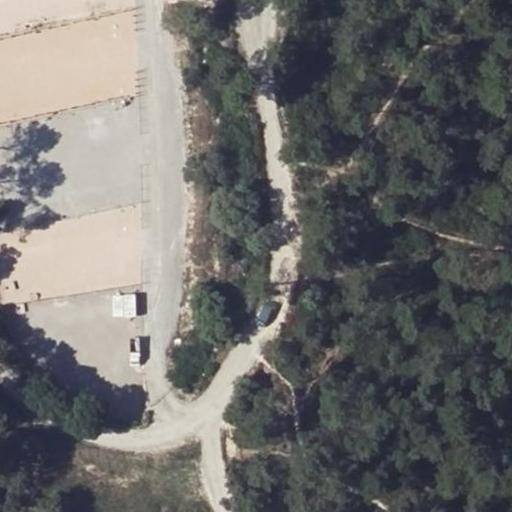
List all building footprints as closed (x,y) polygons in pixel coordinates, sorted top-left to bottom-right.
[(109,116),(80,119),(83,150),(112,147),(109,116)] [(68,226),(35,228),(37,258),(70,255),(68,226)] [(92,323),(123,322),(121,292),(91,294),(92,323)] [(51,332),(81,329),(79,298),(48,300),(51,332)] [(88,378),(122,377),(121,359),(87,361),(88,378)]
